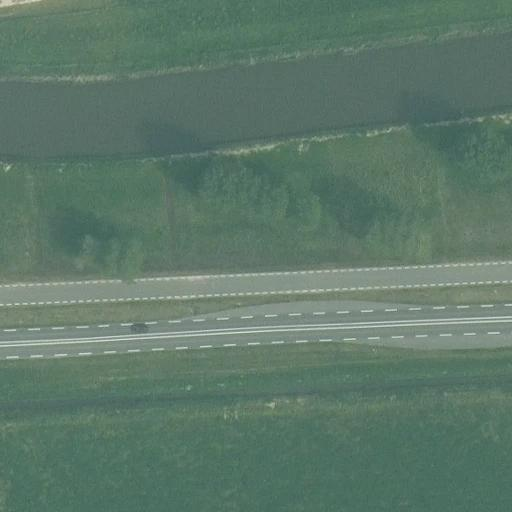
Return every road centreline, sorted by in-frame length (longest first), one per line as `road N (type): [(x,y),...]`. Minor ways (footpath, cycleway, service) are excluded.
road 1 (primary): [(0,345),(511,319)]
road 2 (unclassified): [(511,272),(0,297)]
